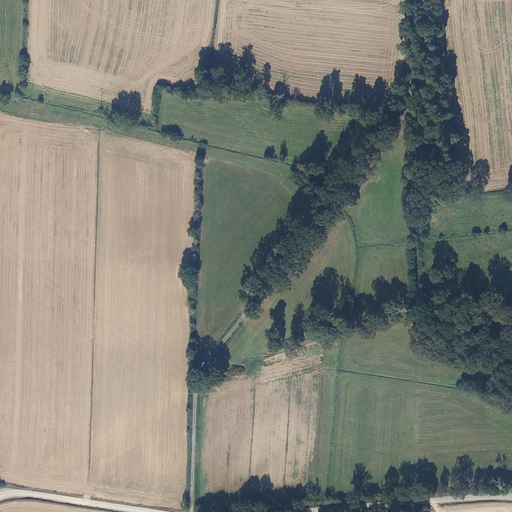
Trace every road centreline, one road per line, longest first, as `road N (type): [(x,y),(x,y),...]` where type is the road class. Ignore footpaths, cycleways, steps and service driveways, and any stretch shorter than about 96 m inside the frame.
road 1 (track): [(406,117),(194,379),(191,511)]
road 2 (unclassified): [(289,511),(511,497)]
road 3 (track): [(406,117),(420,309)]
road 4 (unclassified): [(0,496),(144,511)]
